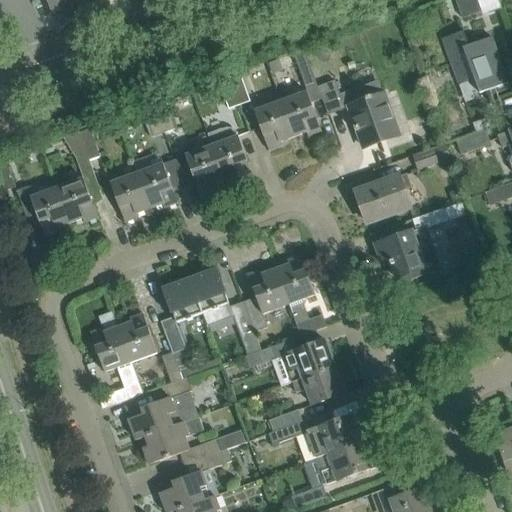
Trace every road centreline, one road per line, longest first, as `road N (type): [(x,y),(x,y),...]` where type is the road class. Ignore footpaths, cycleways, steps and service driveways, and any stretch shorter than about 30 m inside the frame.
road 1 (residential): [(118,511),(51,304),(69,281),(284,203),(300,202),(325,222),(390,397),(443,426)]
road 2 (unclassified): [(0,92),(252,0)]
road 3 (unclassified): [(42,511),(0,382)]
